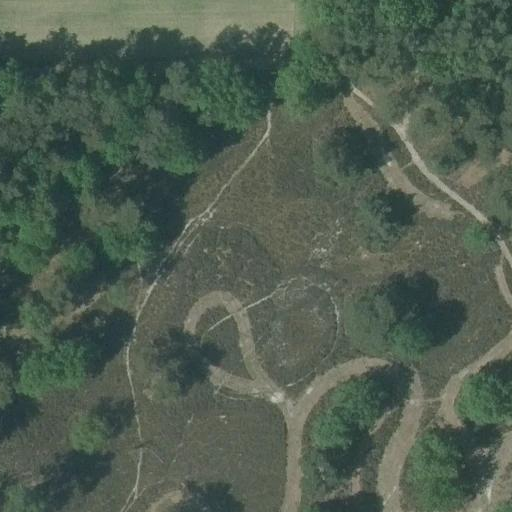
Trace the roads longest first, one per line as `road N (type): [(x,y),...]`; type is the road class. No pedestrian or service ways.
road 1 (track): [(331,69),(0,76)]
road 2 (unknown): [(511,49),(414,49),(331,69)]
